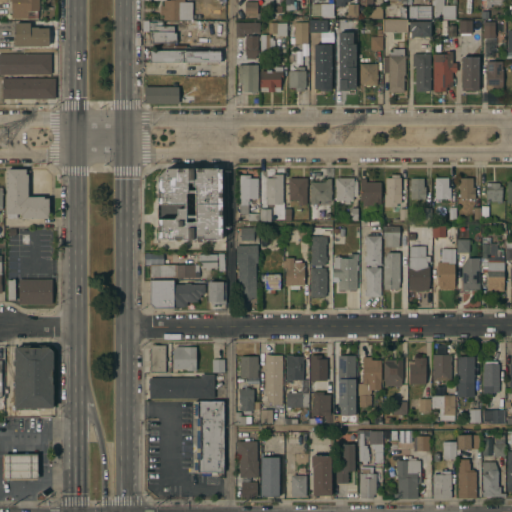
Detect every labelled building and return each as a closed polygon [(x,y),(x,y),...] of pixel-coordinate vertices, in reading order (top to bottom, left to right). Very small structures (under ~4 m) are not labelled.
[(41,0),(41,3),(39,3),(39,9),(38,9),(38,17),(27,17),(27,12),(11,12),(11,0),(41,0)] [(192,0),(192,18),(182,18),(182,19),(163,19),(163,13),(159,13),(159,4),(163,4),(163,0),(192,0)] [(257,0),(257,12),(244,12),(244,0),(257,0)] [(293,0),(293,4),(294,4),(294,8),(285,8),(285,3),(284,3),(284,0),(293,0)] [(443,0),(443,4),(444,4),(444,3),(447,3),(447,4),(455,4),(455,12),(433,12),(433,5),(432,5),(432,0),(443,0)] [(273,11),(273,4),(274,4),(274,1),(278,1),(278,4),(282,4),(282,11),(273,11)] [(333,14),(321,14),(321,2),(333,2),(333,14)] [(357,14),(347,14),(347,2),(357,2),(357,14)] [(431,17),(415,17),(415,16),(408,16),(408,4),(431,4),(431,17)] [(382,5),(382,16),(367,16),(367,11),(370,11),(370,5),(382,5)] [(382,19),(382,17),(407,17),(407,19),(407,20),(407,31),(382,31),(382,28),(382,19)] [(472,32),(459,32),(459,19),(471,19),(472,32)] [(173,45),(185,45),(185,47),(150,48),(150,42),(149,42),(149,30),(143,30),(143,20),(148,20),(148,21),(157,21),(157,20),(175,20),(175,24),(174,24),(174,29),(173,45)] [(407,20),(430,20),(430,36),(428,36),(424,36),(419,36),(419,37),(413,37),(413,35),(407,35),(407,31),(407,20)] [(494,26),(495,26),(495,28),(494,37),(482,37),(483,20),(494,20),(494,26)] [(15,45),(14,21),(30,21),(30,25),(38,25),(38,27),(49,26),(49,44),(15,45)] [(235,21),(259,21),(259,31),(251,31),(251,32),(244,32),(244,36),(235,35),(235,23),(235,21)] [(286,34),(275,34),(275,32),(268,32),(268,21),(276,21),(286,21),(286,34)] [(323,46),(309,47),(309,21),(323,21),(323,46)] [(456,24),(456,35),(447,35),(447,24),(456,24)] [(308,42),(294,43),(294,27),(296,27),(296,25),(305,25),(305,27),(307,27),(308,42)] [(382,48),(370,48),(370,35),(377,35),(377,28),(382,28),(382,31),(382,48)] [(257,48),(259,48),(259,53),(257,52),(257,54),(256,54),(255,58),(245,57),(246,54),(245,54),(245,33),(258,34),(257,48)] [(274,47),(270,46),(270,52),(260,52),(260,33),(270,33),(270,35),(272,35),(272,39),(274,39),(274,47)] [(493,38),(480,39),(481,57),(493,57),(493,38)] [(357,60),(349,60),(349,61),(345,61),(345,48),(357,48),(357,60)] [(220,61),(219,61),(149,61),(149,49),(220,49),(220,59),(220,61)] [(388,90),(388,71),(382,71),(383,55),(388,56),(388,54),(389,54),(389,50),(404,50),(404,54),(406,54),(406,57),(405,57),(405,73),(403,73),(403,77),(405,77),(405,79),(403,79),(403,91),(388,90)] [(452,61),(456,61),(456,70),(452,70),(452,85),(446,86),(446,89),(433,90),(432,53),(445,52),(445,50),(452,50),(452,61)] [(412,65),(412,52),(430,52),(430,64),(431,64),(431,66),(430,66),(430,76),(431,76),(431,78),(430,78),(430,90),(429,90),(428,91),(426,91),(425,90),(415,90),(415,83),(414,83),(414,79),(415,79),(415,65),(412,65)] [(50,73),(0,73),(0,53),(50,53),(50,73)] [(478,89),(461,89),(461,55),(478,55),(478,89)] [(501,69),(502,69),(502,88),(485,88),(485,69),(486,69),(486,60),(501,60),(501,69)] [(377,84),(373,84),(373,82),(359,82),(359,62),(377,62),(377,84)] [(257,90),(242,90),(242,81),(238,81),(238,63),(257,63),(257,90)] [(331,86),(330,86),(330,89),(324,89),(324,91),(313,91),(313,64),(331,64),(331,86)] [(356,86),(349,86),(349,90),(340,90),(340,64),(349,64),(349,67),(356,67),(356,86)] [(282,79),(280,79),(280,90),(260,90),(260,69),(266,69),(266,68),(270,68),(270,69),(274,69),(274,65),(282,65),(282,79)] [(305,86),(304,86),(304,90),(295,90),(295,86),(288,86),(288,69),(295,69),(295,65),(304,65),(304,69),(305,69),(305,86)] [(1,98),(1,77),(55,78),(55,98),(1,98)] [(144,102),(144,85),(179,85),(179,102),(144,102)] [(7,167),(26,168),(26,173),(28,173),(28,195),(44,195),(44,197),(49,197),(49,217),(22,217),(22,212),(17,212),(17,215),(15,215),(15,216),(8,216),(8,212),(6,212),(7,169),(7,167)] [(157,176),(165,167),(217,167),(217,168),(221,168),(221,214),(221,237),(217,237),(217,238),(202,238),(202,241),(193,241),(193,238),(181,238),(179,239),(175,239),(174,238),(157,238),(156,224),(155,224),(155,208),(157,208),(157,176)] [(259,219),(247,219),(247,212),(239,212),(239,203),(240,203),(240,173),(249,173),(249,176),(257,176),(257,197),(248,197),(248,212),(259,212),(259,219)] [(283,203),(265,203),(265,176),(271,176),(271,173),(283,173),(283,203)] [(400,207),(406,207),(407,218),(399,218),(399,211),(391,211),(391,205),(384,205),(384,193),(385,193),(385,176),(391,176),(391,173),(399,173),(399,176),(400,176),(400,207)] [(357,195),(352,195),(352,200),(349,200),(349,203),(344,203),(344,199),(335,199),(335,185),(334,185),(334,176),(353,176),(353,180),(357,180),(357,195)] [(450,197),(434,197),(434,187),(433,187),(433,184),(434,184),(434,176),(448,176),(448,186),(450,186),(450,197)] [(472,186),(475,186),(475,197),(470,197),(470,199),(468,199),(468,197),(459,197),(459,187),(458,187),(458,184),(459,184),(459,177),(472,176),(472,186)] [(307,185),(306,185),(306,203),(298,203),(298,199),(289,199),(289,188),(288,188),(288,177),(307,177),(307,185)] [(331,189),(331,193),(331,199),(324,199),(324,201),(320,201),(320,199),(318,199),(318,203),(310,203),(310,181),(325,181),(325,177),(331,177),(331,189)] [(380,202),(374,202),(374,204),(367,204),(367,205),(363,205),(362,199),(360,199),(360,177),(366,177),(366,181),(380,181),(380,202)] [(425,197),(410,197),(410,184),(408,185),(408,177),(423,177),(423,185),(425,185),(425,197)] [(501,200),(485,199),(486,181),(499,182),(499,185),(502,185),(501,200)] [(456,205),(456,217),(448,218),(448,206),(456,205)] [(357,219),(351,219),(351,214),(349,214),(349,210),(351,210),(351,206),(357,206),(357,219)] [(488,216),(488,206),(493,206),(493,207),(496,207),(496,216),(493,216),(488,216)] [(270,220),(259,220),(259,207),(270,207),(270,220)] [(505,258),(504,258),(503,290),(496,290),(496,289),(486,289),(486,271),(481,271),(480,256),(481,256),(481,244),(481,223),(485,223),(485,225),(483,225),(483,236),(490,236),(489,242),(501,242),(501,237),(502,237),(502,229),(505,229),(505,235),(505,258)] [(398,245),(384,245),(384,237),(382,237),(382,224),(398,225),(398,226),(398,245)] [(444,236),(432,236),(431,224),(444,224),(444,236)] [(240,239),(240,227),(253,227),(253,239),(240,239)] [(299,227),(308,227),(308,240),(299,240),(299,227)] [(344,235),(339,234),(339,232),(333,231),(333,227),(344,227),(344,235)] [(326,292),(325,292),(325,295),(311,295),(310,266),(314,266),(314,264),(310,264),(310,235),(326,234),(326,243),(325,243),(325,255),(326,255),(326,260),(325,260),(325,263),(321,264),(321,266),(325,266),(325,270),(326,270),(326,292)] [(380,295),(365,295),(365,294),(364,294),(364,289),(365,289),(365,274),(364,274),(364,269),(365,269),(365,266),(370,266),(370,264),(365,264),(365,260),(364,260),(364,254),(365,254),(365,234),(380,234),(380,264),(376,264),(376,265),(380,266),(380,295)] [(469,239),(471,239),(471,244),(468,244),(468,251),(467,251),(467,252),(458,252),(458,251),(456,251),(456,238),(469,238),(469,239)] [(438,284),(437,284),(437,260),(441,260),(441,243),(454,243),(454,263),(453,263),(453,288),(439,287),(438,284)] [(256,296),(251,296),(251,299),(244,299),(244,296),(238,296),(238,263),(236,263),(235,244),(257,244),(257,262),(255,262),(256,296)] [(429,284),(428,284),(428,289),(408,289),(408,285),(407,285),(407,266),(409,266),(408,245),(425,245),(425,258),(426,258),(426,264),(427,264),(427,266),(429,266),(429,284)] [(399,275),(399,277),(398,277),(398,279),(399,279),(399,283),(398,288),(383,288),(383,283),(383,255),(386,255),(386,250),(399,251),(399,275)] [(356,288),(337,288),(337,280),(333,280),(333,255),(340,256),(348,256),(348,252),(357,252),(357,259),(356,259),(356,288)] [(166,262),(166,253),(148,254),(148,262),(166,262)] [(210,266),(210,268),(205,268),(205,266),(200,266),(200,260),(198,260),(198,253),(217,253),(217,266),(210,266)] [(284,259),(285,259),(285,256),(293,256),(293,261),(294,261),(294,258),(301,258),(301,261),(304,261),(304,284),(299,284),(299,288),(290,288),(290,284),(285,284),(285,266),(284,266),(284,259)] [(467,256),(478,257),(478,287),(471,287),(471,288),(469,288),(469,289),(467,289),(467,290),(464,290),(464,289),(461,289),(461,266),(467,256)] [(149,279),(149,263),(194,263),(194,264),(198,264),(198,270),(199,270),(199,276),(162,276),(162,279),(149,279)] [(280,288),(275,288),(275,291),(269,291),(269,288),(265,288),(265,280),(261,280),(261,273),(280,272),(280,288)] [(52,303),(19,303),(19,277),(52,278),(52,303)] [(173,283),(184,283),(184,281),(190,281),(190,283),(204,283),(204,293),(200,293),(200,297),(197,297),(197,300),(186,300),(186,306),(173,305),(173,307),(154,307),(149,303),(149,280),(173,280),(173,283)] [(222,280),(222,281),(225,281),(225,302),(210,302),(210,300),(208,300),(208,280),(222,280)] [(151,345),(165,345),(165,346),(166,346),(166,350),(165,350),(165,357),(166,357),(167,360),(165,360),(165,371),(149,371),(149,347),(151,345)] [(195,369),(187,369),(187,368),(172,367),(173,347),(174,347),(174,345),(196,345),(195,369)] [(53,407),(14,407),(14,386),(12,386),(12,381),(14,381),(14,365),(12,365),(12,359),(14,359),(14,346),(28,346),(28,347),(39,347),(39,346),(48,346),(48,347),(53,350),(53,407)] [(264,353),(268,353),(268,354),(281,353),(281,403),(271,403),(264,393),(264,353)] [(308,405),(291,405),(291,408),(289,408),(289,406),(285,406),(286,391),(290,391),(290,389),(295,389),(295,390),(300,391),(301,379),(290,378),(290,381),(285,381),(286,353),(292,353),(292,354),(303,354),(302,378),(308,378),(308,405)] [(450,379),(440,379),(440,382),(436,382),(436,379),(432,379),(432,353),(450,353),(450,379)] [(257,362),(258,362),(258,368),(257,368),(257,375),(240,375),(240,364),(237,364),(237,361),(240,361),(240,355),(257,354),(257,362)] [(326,379),(314,379),(314,381),(311,381),(311,379),(310,379),(309,354),(321,354),(321,357),(326,357),(326,379)] [(339,412),(340,405),(337,405),(338,354),(355,354),(354,412),(357,412),(357,423),(333,422),(333,412),(339,412)] [(473,395),(456,395),(457,354),(474,354),(473,395)] [(362,355),(371,355),(371,358),(381,358),(380,388),(371,388),(371,405),(358,405),(358,394),(357,394),(357,382),(362,382),(362,379),(359,379),(359,363),(362,363),(362,355)] [(425,382),(431,382),(431,393),(413,393),(413,382),(408,382),(408,360),(413,360),(413,356),(425,356),(425,382)] [(224,370),(212,371),(212,358),(224,357),(224,370)] [(402,379),(401,379),(401,384),(384,384),(384,379),(383,379),(383,361),(384,361),(384,358),(402,358),(402,379)] [(499,391),(493,391),(493,393),(492,393),(492,394),(488,394),(488,393),(482,393),(482,370),(483,370),(483,362),(485,362),(485,360),(497,359),(497,362),(498,362),(499,391)] [(214,397),(149,397),(149,376),(200,376),(200,373),(214,372),(214,397)] [(253,409),(251,409),(251,412),(243,412),(243,409),(240,409),(240,401),(239,401),(239,387),(244,387),(244,386),(249,386),(249,387),(253,387),(253,409)] [(333,422),(324,422),(324,417),(323,417),(323,414),(313,414),(313,411),(311,411),(311,404),(313,404),(313,390),(324,390),(324,393),(330,393),(330,411),(332,411),(332,412),(333,412),(333,422)] [(454,413),(442,413),(443,406),(434,406),(434,400),(443,400),(443,393),(454,394),(454,413)] [(430,397),(430,413),(418,413),(418,397),(430,397)] [(223,471),(210,471),(210,474),(201,474),(201,471),(193,471),(193,458),(196,458),(196,417),(193,417),(193,400),(223,400),(223,471)] [(392,413),(392,407),(389,407),(389,400),(406,400),(406,413),(392,413)] [(479,421),(468,421),(469,407),(479,407),(479,421)] [(272,421),(260,421),(260,408),(272,408),(272,421)] [(504,422),(490,422),(489,408),(503,408),(504,422)] [(250,422),(245,422),(245,423),(235,423),(235,411),(240,411),(241,415),(250,414),(250,422)] [(382,454),(375,454),(374,446),(370,446),(370,436),(363,436),(363,444),(366,444),(366,447),(368,447),(368,455),(369,455),(370,459),(366,459),(366,462),(362,462),(362,460),(358,460),(358,437),(357,437),(357,433),(357,430),(356,430),(356,429),(371,428),(371,430),(381,430),(382,454)] [(407,430),(398,430),(398,442),(413,443),(413,439),(407,438),(407,430)] [(479,447),(463,448),(463,450),(459,450),(459,448),(456,448),(456,434),(478,433),(479,447)] [(497,467),(497,485),(500,485),(500,492),(505,492),(505,495),(490,495),(489,496),(486,496),(485,495),(482,495),(482,451),(493,451),(493,443),(494,443),(494,433),(504,433),(504,443),(505,443),(505,455),(493,455),(493,460),(494,460),(497,467)] [(429,449),(413,449),(413,446),(415,446),(415,434),(429,434),(429,449)] [(256,459),(257,459),(257,476),(239,476),(239,461),(236,461),(237,450),(235,450),(235,445),(236,445),(236,440),(256,440),(256,459)] [(455,457),(442,457),(442,440),(455,440),(455,457)] [(354,469),(347,469),(347,482),(335,482),(335,468),(342,468),(342,443),(354,443),(354,469)] [(37,479),(0,479),(0,454),(37,454),(37,479)] [(330,494),(315,494),(315,498),(312,498),(312,466),(310,466),(310,454),(330,454),(330,494)] [(278,496),(260,495),(261,455),(278,455),(278,496)] [(419,475),(420,475),(421,482),(417,482),(417,497),(392,497),(392,491),(396,491),(396,459),(408,459),(408,457),(413,457),(413,458),(419,458),(419,475)] [(475,497),(457,497),(457,471),(458,471),(458,458),(468,458),(468,462),(469,462),(469,468),(473,468),(473,470),(475,470),(475,497)] [(375,493),(373,493),(373,497),(359,497),(360,493),(358,492),(359,472),(361,472),(361,470),(359,470),(359,467),(361,467),(361,465),(368,466),(368,468),(372,468),(372,472),(376,472),(375,493)] [(451,497),(432,497),(432,473),(439,473),(439,470),(449,470),(449,473),(450,472),(451,497)] [(306,495),(299,495),(299,496),(296,496),(296,495),(291,495),(290,474),(293,474),(293,472),(295,472),(295,474),(305,473),(306,495)] [(257,495),(252,495),(252,497),(245,497),(245,495),(241,495),(241,480),(257,480),(257,495)]
